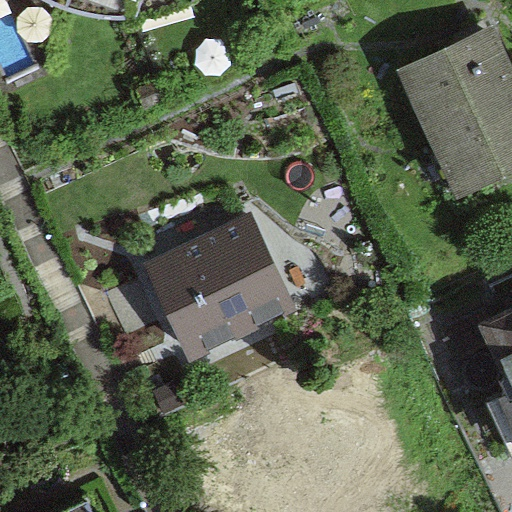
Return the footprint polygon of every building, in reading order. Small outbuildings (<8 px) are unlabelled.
[(151,0),(119,0),(149,10),(151,0)] [(397,74),(454,200),(511,174),(511,47),(502,27),(397,74)] [(144,254),(190,352),(297,302),(251,204),(144,254)] [(511,376),(511,291),(444,324),(461,359),(496,342),(511,376)] [(275,451),(302,511),(366,511),(424,486),(386,401),(275,451)] [(41,511),(99,511),(90,490),(41,511)]
